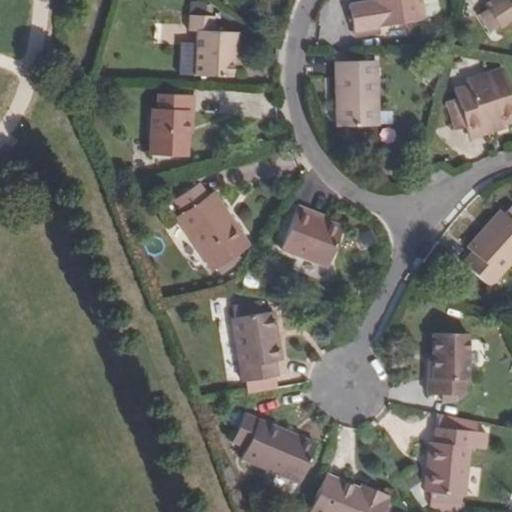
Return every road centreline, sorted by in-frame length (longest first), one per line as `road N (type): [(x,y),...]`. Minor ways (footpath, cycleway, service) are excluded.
road 1 (residential): [(309,0),(294,47),(292,116),(313,163),(349,198),(413,213)]
road 2 (residential): [(344,385),(413,213)]
